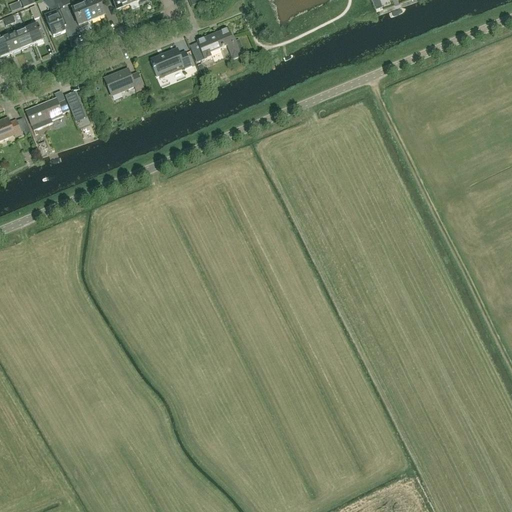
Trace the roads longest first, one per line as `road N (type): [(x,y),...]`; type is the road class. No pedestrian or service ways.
road 1 (unclassified): [(0,232),(511,19)]
road 2 (track): [(370,77),(511,360)]
road 3 (residential): [(0,94),(176,22),(168,0)]
